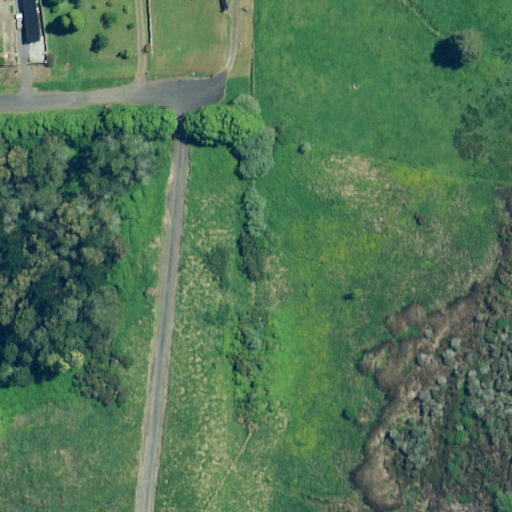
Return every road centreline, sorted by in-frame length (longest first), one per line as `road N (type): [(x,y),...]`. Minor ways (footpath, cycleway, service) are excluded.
road 1 (track): [(184,92),(147,511)]
road 2 (residential): [(211,90),(0,103)]
